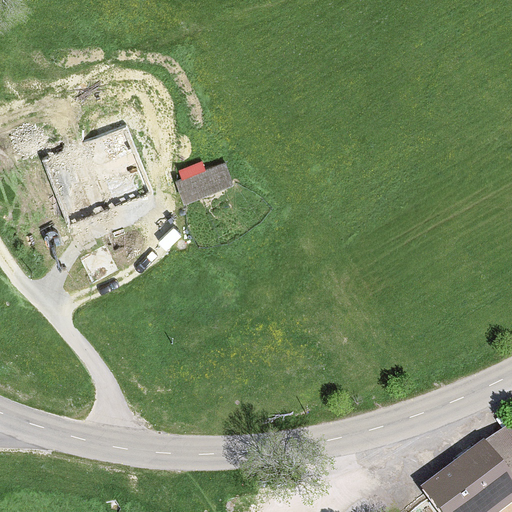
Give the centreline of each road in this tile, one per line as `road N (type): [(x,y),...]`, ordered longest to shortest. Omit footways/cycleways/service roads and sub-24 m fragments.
road 1 (tertiary): [(110,446),(213,453),(304,445),(434,409),(511,374)]
road 2 (track): [(0,118),(131,51),(267,0)]
road 3 (unclassified): [(110,446),(113,408),(104,380),(0,254)]
